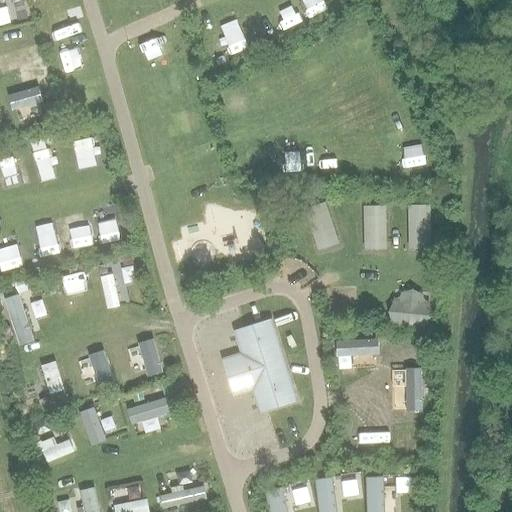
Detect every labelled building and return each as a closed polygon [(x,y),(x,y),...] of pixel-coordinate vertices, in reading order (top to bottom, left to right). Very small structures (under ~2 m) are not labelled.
[(320,0),(324,10),(339,5),(337,0),(320,0)] [(292,26),(305,21),(299,4),(285,9),(292,26)] [(25,9),(16,11),(18,22),(28,19),(25,9)] [(253,25),(257,42),(273,38),(269,21),(253,25)] [(27,28),(11,33),(23,72),(39,68),(27,28)] [(225,59),(243,53),(237,36),(219,43),(225,59)] [(38,87),(8,96),(13,112),(43,103),(38,87)] [(53,103),(44,106),(47,114),(55,112),(53,103)] [(393,245),(391,201),(368,202),(370,246),(393,245)] [(435,202),(413,202),(412,246),(434,246),(435,202)] [(324,248),(346,243),(338,207),(316,212),(324,248)] [(130,253),(121,255),(124,267),(133,265),(130,253)] [(106,265),(98,267),(100,277),(108,275),(106,265)] [(43,267),(33,270),(36,280),(47,277),(43,267)] [(113,275),(100,278),(108,310),(120,307),(116,290),(121,289),(119,280),(114,281),(113,275)] [(26,278),(14,282),(19,294),(30,291),(26,278)] [(76,281),(62,285),(71,315),(85,311),(76,281)] [(422,287),(397,287),(397,326),(437,326),(437,300),(422,300),(422,287)] [(19,295),(4,300),(19,347),(35,342),(19,295)] [(40,316),(52,313),(47,298),(35,301),(40,316)] [(260,412),(267,410),(296,401),(271,321),(235,332),(242,354),(223,360),(226,371),(230,373),(232,381),(230,385),(234,396),(253,390),(260,412)] [(154,340),(138,344),(148,378),(163,373),(154,340)] [(379,355),(378,340),(336,342),(337,357),(379,355)] [(104,350),(89,355),(99,389),(115,384),(104,350)] [(55,362),(41,367),(50,395),(65,390),(55,362)] [(406,369),(406,412),(423,412),(422,369),(406,369)] [(169,384),(161,386),(165,398),(173,395),(169,384)] [(142,393),(132,396),(134,403),(144,400),(142,393)] [(48,398),(39,401),(43,413),(52,409),(48,398)] [(167,398),(127,410),(131,425),(171,413),(167,398)] [(94,408),(79,413),(92,447),(107,441),(94,408)] [(76,411),(65,416),(68,424),(79,419),(76,411)] [(41,442),(28,447),(33,458),(43,454),(47,463),(74,452),(69,441),(45,451),(41,442)] [(337,511),(333,478),(315,480),(318,511),(337,511)] [(385,511),(384,478),(365,478),(366,511),(385,511)] [(148,482),(117,489),(120,502),(151,495),(148,482)] [(172,494),(160,497),(163,510),(207,500),(204,487),(184,491),(182,486),(171,489),(172,494)] [(83,508),(77,509),(77,511),(100,511),(95,488),(80,491),(83,508)] [(288,511),(283,488),(265,492),(269,511),(288,511)] [(149,511),(147,500),(114,506),(114,511),(149,511)]
